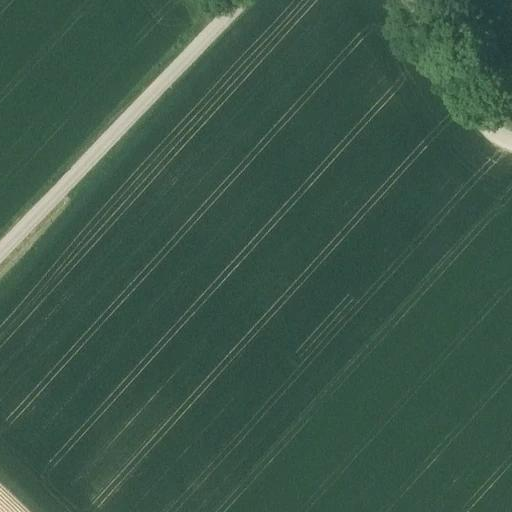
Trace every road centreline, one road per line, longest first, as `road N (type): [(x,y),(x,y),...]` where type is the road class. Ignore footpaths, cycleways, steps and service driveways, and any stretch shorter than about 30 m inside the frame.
road 1 (residential): [(241,0),(0,244)]
road 2 (track): [(511,143),(499,138),(409,0)]
